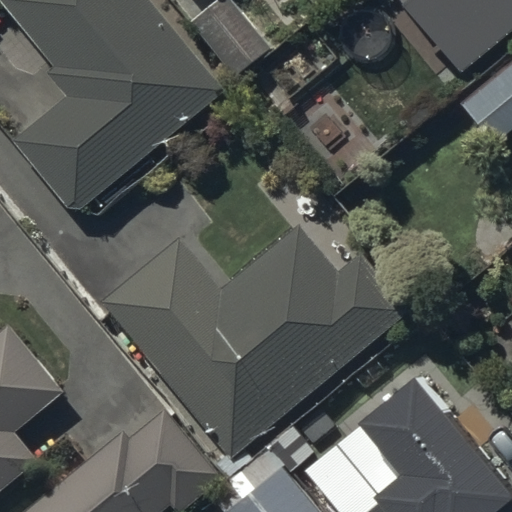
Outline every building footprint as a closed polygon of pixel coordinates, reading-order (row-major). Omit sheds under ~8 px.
[(155,0),(5,0),(57,63),(50,69),(69,93),(15,138),(70,204),(84,203),(227,86),(155,0)] [(274,46),(237,0),(217,0),(194,19),(238,74),(274,46)] [(511,0),(408,0),(464,68),(511,28),(511,0)] [(511,131),(511,62),(464,100),(498,143),(511,131)] [(222,286),(180,235),(105,297),(233,453),(411,307),(363,249),(340,267),(301,220),(222,286)] [(11,320),(0,329),(0,486),(39,455),(17,427),(66,387),(11,320)] [(131,433),(125,426),(19,511),(157,511),(173,499),(181,508),(222,474),(218,469),(220,467),(167,403),(131,433)] [(479,511),(402,419),(321,486),(341,511),(479,511)] [(325,511),(285,462),(223,511),(325,511)]
